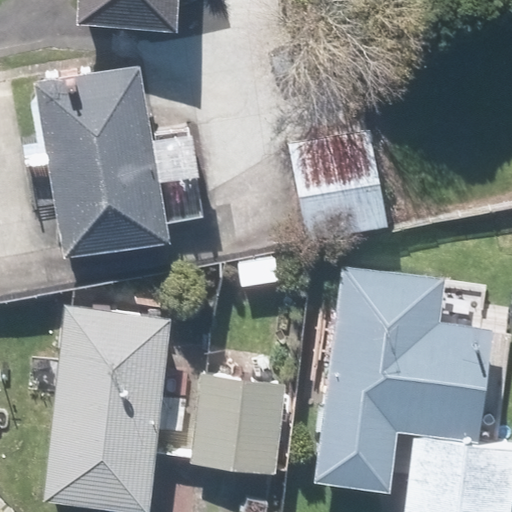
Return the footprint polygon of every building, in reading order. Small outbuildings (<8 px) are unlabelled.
[(182,0),(80,0),(80,9),(182,15),(182,0)] [(147,47),(35,66),(65,243),(176,224),(174,210),(207,205),(191,112),(160,118),(147,47)] [(372,109),(291,128),(316,232),(397,212),(372,109)] [(286,241),(229,245),(231,286),(288,282),(286,241)] [(444,264),(341,257),(319,468),(394,476),(395,469),(412,470),(408,511),(511,511),(511,438),(481,436),(490,341),(477,339),(482,289),(442,285),(444,264)] [(178,303),(67,288),(49,488),(154,498),(158,454),(277,465),(287,358),(174,348),(178,303)]
